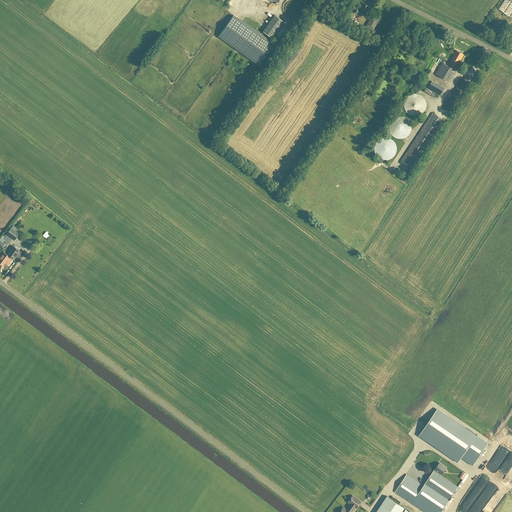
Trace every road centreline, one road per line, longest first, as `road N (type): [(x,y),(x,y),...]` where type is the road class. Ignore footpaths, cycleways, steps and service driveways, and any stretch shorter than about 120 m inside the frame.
road 1 (unclassified): [(306,511),(0,281)]
road 2 (unclassified): [(511,56),(398,0)]
